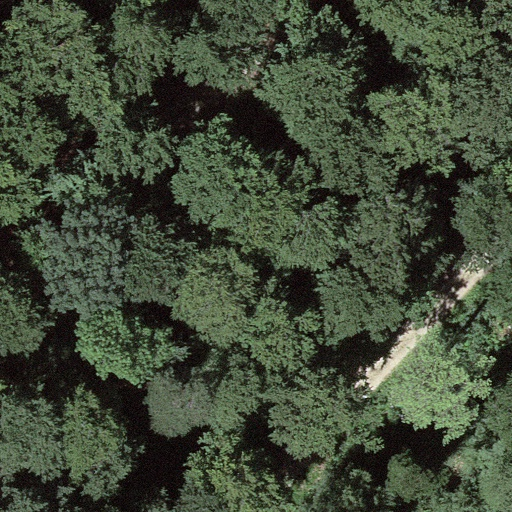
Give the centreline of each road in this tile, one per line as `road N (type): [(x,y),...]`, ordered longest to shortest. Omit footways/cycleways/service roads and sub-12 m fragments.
road 1 (track): [(322,0),(267,48),(0,222)]
road 2 (track): [(253,511),(511,224)]
